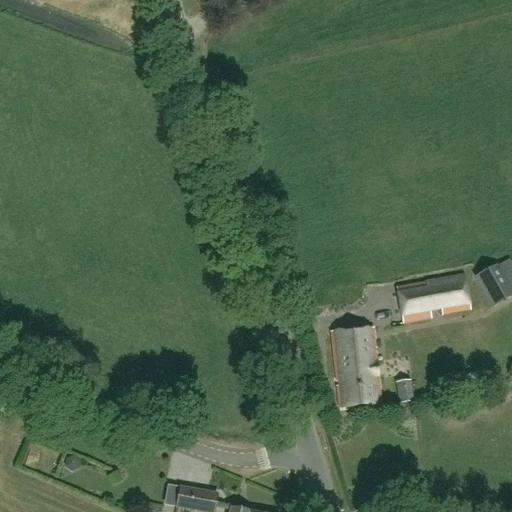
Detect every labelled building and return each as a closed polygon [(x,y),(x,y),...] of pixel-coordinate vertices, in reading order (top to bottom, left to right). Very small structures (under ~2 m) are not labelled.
[(511,297),(511,292),(498,267),(476,279),(492,309),(511,297)] [(462,273),(395,287),(403,323),(431,317),(429,310),(440,307),(441,313),(469,307),(462,273)] [(340,411),(382,406),(374,329),(331,334),(340,411)] [(397,383),(401,404),(414,402),(411,381),(397,383)] [(195,511),(214,511),(217,495),(180,488),(176,509),(195,511)]
